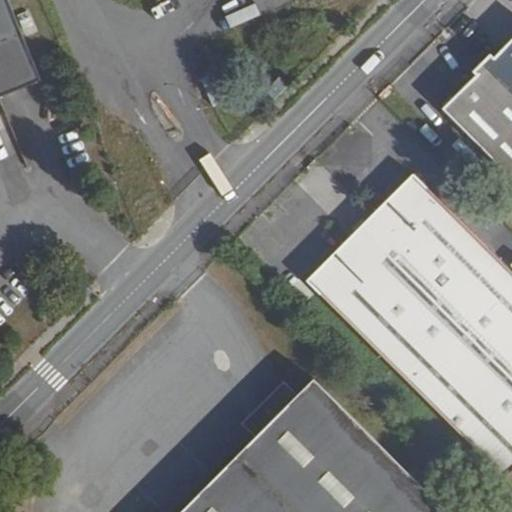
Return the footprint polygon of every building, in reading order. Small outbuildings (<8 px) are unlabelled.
[(10,0),(0,0),(0,96),(43,78),(10,0)] [(485,57),(511,84),(511,37),(497,52),(494,49),(485,57)] [(511,84),(485,57),(476,66),(479,70),(446,103),(511,169),(511,84)] [(511,265),(416,169),(309,276),(511,479),(511,265)] [(454,511),(317,374),(300,390),(258,433),(178,511),(454,511)] [(258,433),(300,390),(286,376),(244,419),(258,433)]
